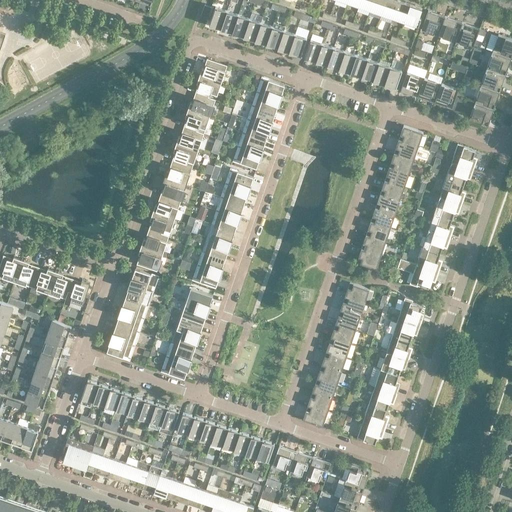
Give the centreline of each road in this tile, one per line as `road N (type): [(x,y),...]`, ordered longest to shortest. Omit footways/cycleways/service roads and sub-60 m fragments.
road 1 (residential): [(302,76),(195,40),(113,264)]
road 2 (residential): [(196,398),(302,76)]
road 3 (residential): [(290,428),(393,107)]
road 4 (residential): [(399,465),(508,146)]
road 5 (residential): [(82,362),(41,477)]
road 6 (residential): [(508,146),(393,107)]
